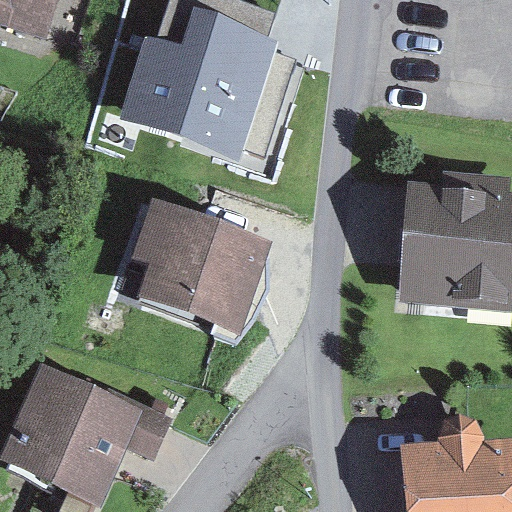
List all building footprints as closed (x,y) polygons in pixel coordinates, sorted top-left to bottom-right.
[(62,0),(0,0),(0,37),(48,52),(62,0)] [(269,19),(206,0),(183,0),(167,54),(155,51),(131,128),(235,160),(270,48),(261,45),(269,19)] [(511,204),(409,198),(402,314),(511,321),(511,204)] [(273,252),(152,211),(132,270),(153,277),(142,312),(241,345),(273,252)] [(167,436),(45,383),(5,475),(89,511),(107,511),(132,457),(154,467),(167,436)] [(438,455),(399,460),(405,511),(511,511),(511,470),(509,447),(487,450),(475,432),(460,427),(445,435),(438,455)]
